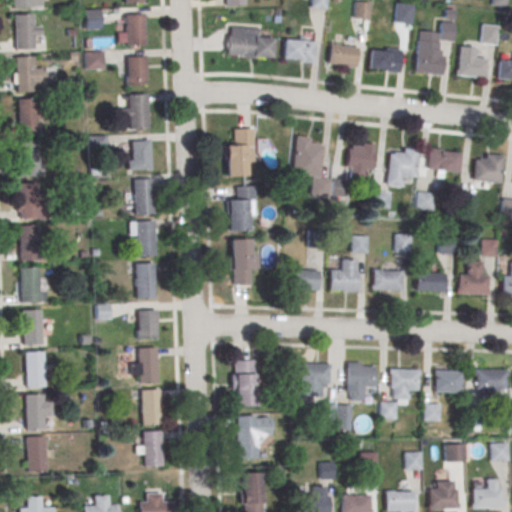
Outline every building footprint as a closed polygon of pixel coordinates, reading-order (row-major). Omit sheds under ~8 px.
[(10,0),(29,0),(30,9),(11,10),(10,0)] [(309,0),(325,0),(325,10),(309,10),(309,0)] [(491,0),(506,0),(504,9),(490,7),(491,0)] [(352,3),(369,3),(368,21),(352,20),(352,3)] [(394,6),(410,7),(410,24),(393,24),(394,6)] [(82,11),(99,10),(100,30),(83,31),(82,11)] [(124,12),(143,11),(144,46),(125,47),(124,12)] [(13,16),(31,15),(33,50),(14,51),(13,16)] [(439,23),(454,26),(451,43),(436,41),(439,23)] [(479,27),(496,27),(495,45),(479,44),(479,27)] [(227,37),(229,37),(230,28),(258,30),(257,39),(273,40),(271,60),(225,56),(227,37)] [(283,41),(312,44),(310,62),(282,59),(283,41)] [(328,46),(357,49),(355,67),(326,65),(328,46)] [(458,48),(474,50),(473,59),(485,60),(483,79),(455,76),(458,48)] [(83,53),(102,52),(103,70),(84,71),(83,53)] [(369,52),(398,54),(396,73),(367,70),(369,52)] [(414,55),(442,58),(441,76),(412,74),(414,55)] [(15,58),(33,57),(35,92),(16,93),(15,58)] [(125,58),(144,58),(145,86),(127,87),(125,58)] [(497,61),(511,62),(511,81),(496,80),(497,61)] [(127,95),(146,95),(147,130),(128,131),(127,95)] [(17,101),(36,100),(37,135),(19,136),(17,101)] [(224,147),(232,147),(231,131),(251,130),(253,163),(244,163),(245,178),(226,179),(224,147)] [(86,138),(105,137),(106,154),(87,155),(86,138)] [(322,148),(318,147),(318,145),(308,144),(308,139),(294,137),(289,176),(318,180),(322,148)] [(19,143),(37,142),(39,177),(20,178),(19,143)] [(129,143),(149,142),(150,171),(126,172),(126,162),(130,162),(129,143)] [(345,150),(348,150),(349,147),(360,148),(360,145),(372,146),(370,172),(364,171),(363,181),(348,179),(349,169),(343,168),(345,150)] [(387,155),(391,156),(391,154),(401,155),(401,149),(416,151),(413,179),(401,178),(400,189),(383,187),(387,155)] [(427,150),(441,151),(441,153),(458,155),(457,174),(425,171),(427,150)] [(473,162),(477,162),(477,160),(483,160),(484,155),(502,157),(499,186),(471,183),(473,162)] [(311,179),(328,181),(326,198),(309,196),(311,179)] [(131,181),(150,180),(152,215),(133,216),(131,181)] [(330,181),(345,182),(343,199),(328,198),(330,181)] [(16,182),(16,217),(37,217),(37,182),(16,182)] [(227,202),(235,202),(234,188),(253,187),(254,217),(247,217),(247,233),(228,234),(227,202)] [(372,192),(388,194),(386,211),(370,209),(372,192)] [(415,193),(431,195),(430,212),(413,210),(415,193)] [(501,200),(511,200),(511,218),(499,217),(501,200)] [(133,224),(152,223),(154,258),(135,259),(133,224)] [(17,228),(36,227),(38,262),(19,263),(17,228)] [(393,235),(410,236),(409,253),(393,252),(393,235)] [(350,236),(366,237),(365,254),(349,254),(350,236)] [(436,237),(452,238),(451,255),(435,255),(436,237)] [(230,241),(249,240),(250,275),(231,276),(230,241)] [(479,240),(495,241),(495,259),(478,258),(479,240)] [(457,276),(465,276),(466,262),(481,263),(480,276),(486,276),(485,296),(456,295),(457,276)] [(501,277),(508,277),(508,263),(511,263),(511,297),(500,297),(501,277)] [(133,265),(152,264),(153,299),(135,300),(133,265)] [(18,269),(37,268),(39,303),(20,304),(18,269)] [(290,271),(318,272),(317,291),(289,290),(290,271)] [(328,272),(356,273),(356,292),(328,291),(328,272)] [(371,272),(399,273),(399,292),(371,291),(371,272)] [(414,273),(442,274),(442,293),(414,292),(414,273)] [(94,305),(109,305),(110,322),(95,323),(94,305)] [(21,311),(40,311),(41,346),(23,347),(21,311)] [(136,312),(155,312),(156,340),(137,340),(136,312)] [(137,350),(155,349),(157,384),(138,385),(137,350)] [(23,353),(42,352),(44,388),(25,388),(23,353)] [(253,359),(231,359),(231,405),(253,405),(253,359)] [(299,365),(327,366),(327,385),(298,384),(299,365)] [(344,368),(372,369),(372,388),(344,387),(344,368)] [(388,371),(416,372),(415,391),(387,390),(388,371)] [(474,371),(502,372),(502,391),(474,390),(474,371)] [(432,372),(460,373),(460,391),(432,391),(432,372)] [(140,391),(158,391),(160,426),(141,427),(140,391)] [(24,396),(42,396),(43,402),(51,402),(52,417),(43,417),(44,431),(25,431),(24,396)] [(316,403),(332,404),(332,421),(315,420),(316,403)] [(378,403),(394,404),(393,421),(377,421),(378,403)] [(421,406),(438,406),(437,424),(421,423),(421,406)] [(335,407),(349,407),(348,432),(334,431),(335,407)] [(464,407),(481,408),(480,425),(464,425),(464,407)] [(235,415),(235,458),(257,458),(257,445),(270,445),(270,415),(235,415)] [(141,433),(160,432),(161,467),(143,468),(141,433)] [(24,439),(43,438),(45,473),(26,474),(24,439)] [(488,445),(505,444),(506,462),(488,462),(488,445)] [(443,446),(460,445),(461,463),(443,463),(443,446)] [(358,454),(376,453),(376,472),(359,472),(358,454)] [(402,454),(417,453),(417,471),(403,471),(402,454)] [(240,472),(239,511),(260,511),(260,472),(240,472)] [(427,511),(426,492),(434,491),(433,483),(451,482),(451,491),(454,491),(455,511),(427,511)] [(328,511),(328,486),(311,486),(311,496),(303,496),(302,511),(328,511)] [(470,511),(469,492),(500,490),(501,510),(470,511)] [(383,511),(383,494),(412,493),(412,511),(383,511)] [(137,511),(137,504),(145,503),(144,495),(160,495),(160,503),(172,502),(172,511),(137,511)] [(340,511),(340,497),(368,496),(368,511),(340,511)] [(17,511),(17,510),(26,509),(26,498),(40,497),(40,509),(52,508),(52,511),(17,511)] [(81,511),(81,507),(93,507),(93,497),(107,497),(107,506),(117,505),(117,511),(81,511)]
